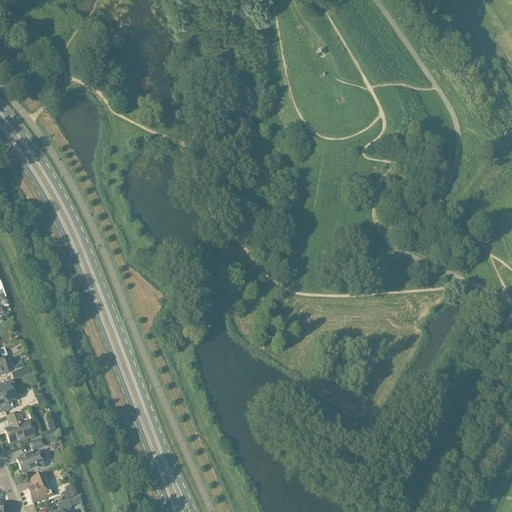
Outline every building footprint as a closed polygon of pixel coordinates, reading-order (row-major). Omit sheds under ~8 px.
[(89,50),(84,47),(81,52),(86,55),(89,50)] [(27,367),(20,370),(22,377),(30,374),(27,367)] [(15,401),(10,389),(14,387),(12,381),(0,385),(0,413),(13,408),(11,403),(15,401)] [(42,396),(35,399),(38,405),(45,403),(42,396)] [(34,437),(28,423),(32,422),(28,411),(7,419),(9,426),(10,425),(11,429),(5,431),(10,446),(34,437)] [(44,447),(41,441),(29,445),(32,452),(44,447)] [(43,465),(46,462),(43,455),(39,455),(39,452),(16,461),(22,476),(44,467),(43,465)] [(50,490),(44,475),(32,479),(35,486),(27,490),(32,504),(51,496),(49,491),(50,490)] [(77,496),(73,486),(67,488),(68,492),(63,494),(65,501),(77,496)] [(69,511),(69,509),(71,509),(68,501),(57,505),(59,511),(69,511)]
